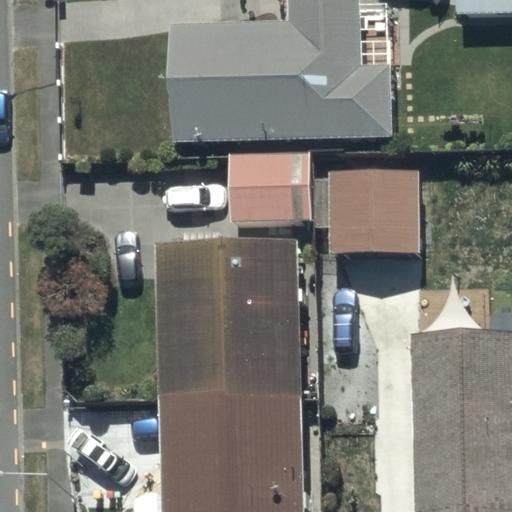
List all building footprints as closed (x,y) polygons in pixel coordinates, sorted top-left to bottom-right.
[(511,0),(459,0),(460,29),(511,27),(511,0)] [(296,36),(178,37),(179,156),(397,154),(395,9),(369,9),(369,4),(295,5),(296,36)] [(316,165),(236,167),(238,233),(318,231),(316,165)] [(383,166),(337,165),(336,236),(328,236),(328,266),(426,267),(427,180),(383,179),(383,166)] [(175,256),(166,256),(169,506),(142,506),(142,511),(312,511),(309,255),(229,256),(229,236),(175,237),(175,256)] [(511,511),(511,342),(415,343),(414,511),(511,511)]
